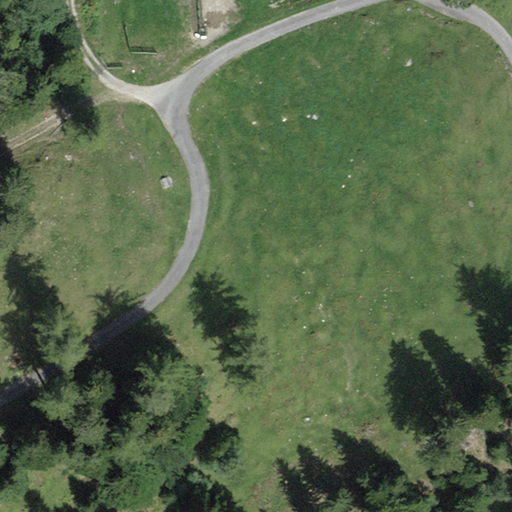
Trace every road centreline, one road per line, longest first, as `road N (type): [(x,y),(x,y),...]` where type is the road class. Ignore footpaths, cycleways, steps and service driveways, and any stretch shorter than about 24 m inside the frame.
road 1 (track): [(166,98),(197,171),(199,230),(149,319),(0,406)]
road 2 (track): [(166,98),(239,47),(365,0)]
road 3 (track): [(69,0),(91,65),(119,89),(166,98)]
road 4 (track): [(119,89),(0,158)]
